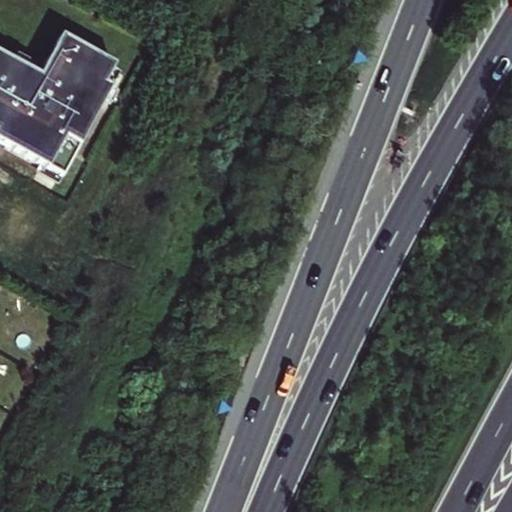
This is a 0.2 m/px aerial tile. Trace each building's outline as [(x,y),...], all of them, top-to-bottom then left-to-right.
[(61,179),(104,102),(110,91),(111,89),(103,85),(104,83),(110,71),(113,66),(59,38),(36,79),(29,75),(18,68),(0,58),(0,145),(38,167),(61,179)] [(29,75),(33,68),(22,61),(18,68),(29,75)] [(104,83),(110,86),(117,75),(110,71),(104,83)] [(104,102),(111,106),(117,95),(110,91),(104,102)] [(38,167),(35,174),(57,186),(61,179),(38,167)]
